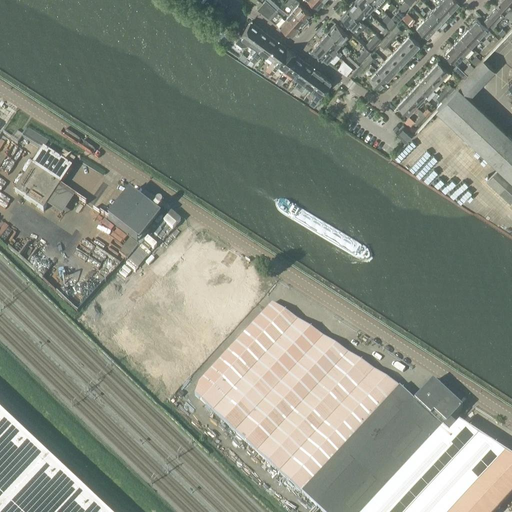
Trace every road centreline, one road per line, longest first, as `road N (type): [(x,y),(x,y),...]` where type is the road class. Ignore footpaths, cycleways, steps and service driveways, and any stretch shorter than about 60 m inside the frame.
road 1 (unclassified): [(511,419),(0,89)]
road 2 (residential): [(477,0),(378,105),(299,47)]
